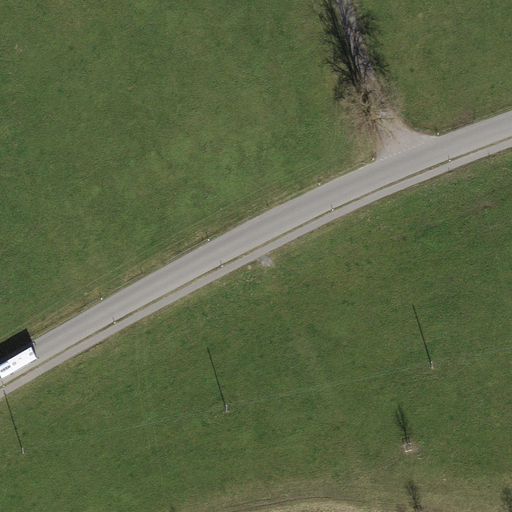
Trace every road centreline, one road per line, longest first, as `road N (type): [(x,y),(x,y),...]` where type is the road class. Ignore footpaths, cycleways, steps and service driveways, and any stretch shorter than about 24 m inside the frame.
road 1 (tertiary): [(0,370),(251,234),(511,124)]
road 2 (track): [(403,165),(347,0)]
